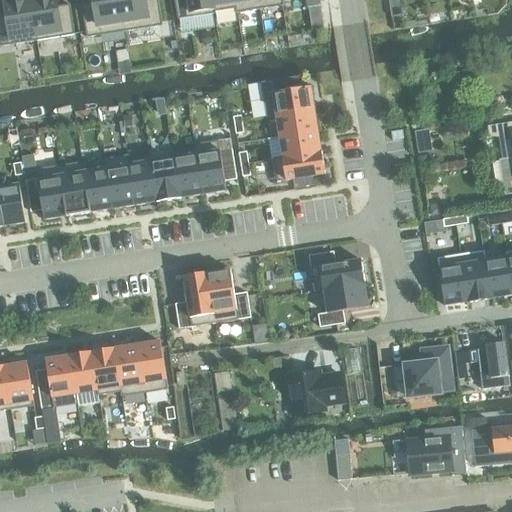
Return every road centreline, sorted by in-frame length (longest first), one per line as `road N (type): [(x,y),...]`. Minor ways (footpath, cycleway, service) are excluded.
road 1 (residential): [(387,222),(0,283)]
road 2 (residential): [(173,364),(404,330)]
road 3 (residential): [(348,0),(387,222)]
road 4 (residential): [(362,511),(511,492)]
road 5 (residential): [(0,509),(125,488)]
